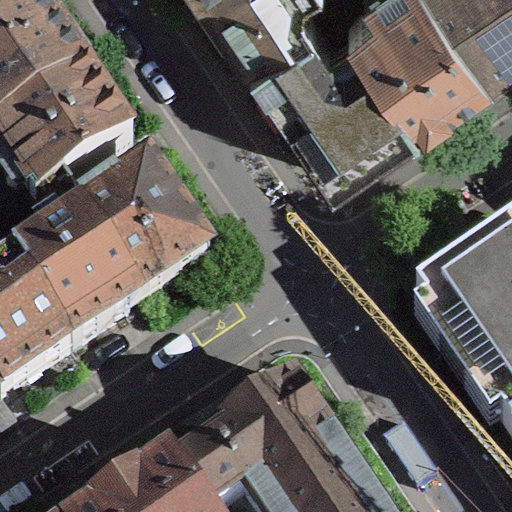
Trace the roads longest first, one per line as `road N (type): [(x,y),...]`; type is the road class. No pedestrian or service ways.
road 1 (residential): [(315,275),(0,490)]
road 2 (residential): [(315,275),(127,0)]
road 3 (residential): [(472,511),(315,275)]
road 4 (residential): [(511,143),(315,275)]
